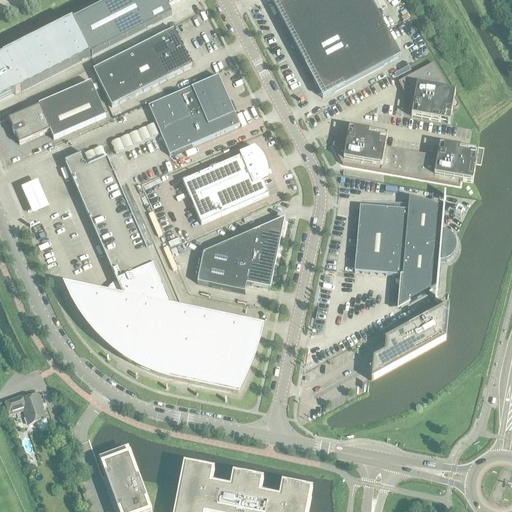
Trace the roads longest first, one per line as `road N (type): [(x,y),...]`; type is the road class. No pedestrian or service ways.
road 1 (unclassified): [(273,438),(321,194),(224,0)]
road 2 (tertiary): [(273,438),(155,412),(91,379),(44,318),(0,217)]
